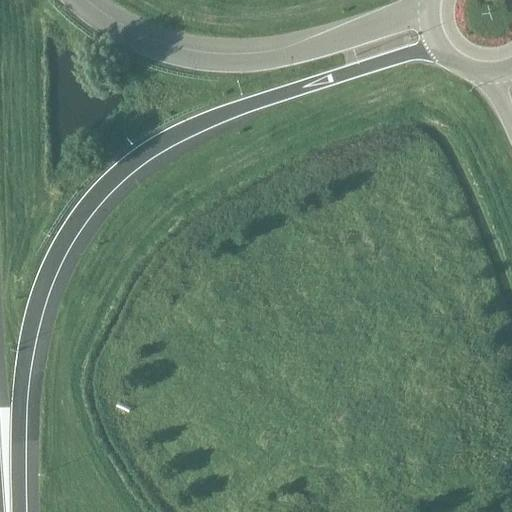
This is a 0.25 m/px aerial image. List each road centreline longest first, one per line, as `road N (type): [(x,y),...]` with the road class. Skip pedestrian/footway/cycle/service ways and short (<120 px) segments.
road 1 (motorway): [(21,511),(31,327),(52,265),(88,207),(136,159),(206,121),(440,47)]
road 2 (motorway): [(433,9),(249,65),(146,48),(70,0)]
